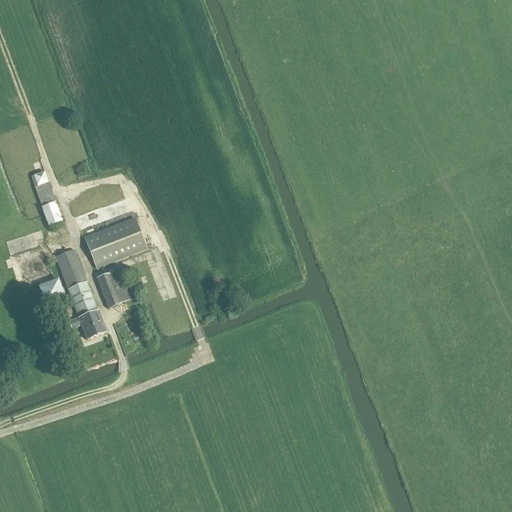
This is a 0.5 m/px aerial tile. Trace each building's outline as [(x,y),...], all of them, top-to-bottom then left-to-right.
[(32,178),(35,188),(49,183),(45,173),(32,178)] [(48,228),(62,223),(56,203),(41,208),(48,228)] [(97,271),(147,251),(135,219),(84,239),(97,271)] [(106,334),(75,250),(55,258),(78,319),(69,322),(72,331),(81,328),(86,342),(106,334)] [(128,295),(120,271),(97,279),(109,310),(122,306),(121,304),(138,297),(136,292),(128,295)] [(46,307),(66,300),(58,280),(39,287),(46,307)]
